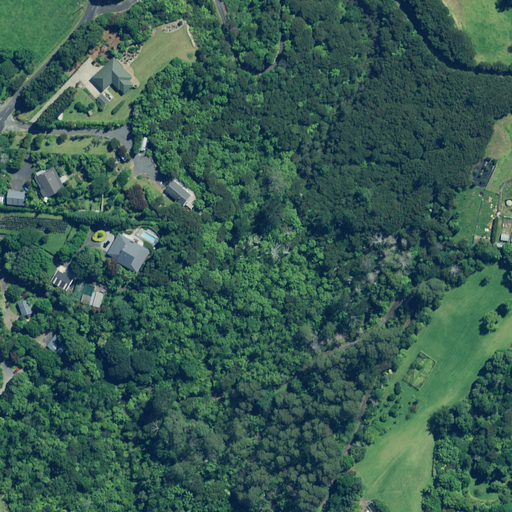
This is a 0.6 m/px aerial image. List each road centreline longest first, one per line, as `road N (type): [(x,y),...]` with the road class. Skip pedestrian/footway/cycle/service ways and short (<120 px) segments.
road 1 (track): [(322,511),(366,399),(409,323),(409,305),(397,302),(339,356),(283,385),(189,405),(60,306),(0,272)]
road 2 (unknown): [(216,0),(237,58),(259,68),(277,59),(281,0)]
road 3 (unclassified): [(0,121),(93,0)]
road 4 (unknown): [(401,0),(455,61),(511,69)]
